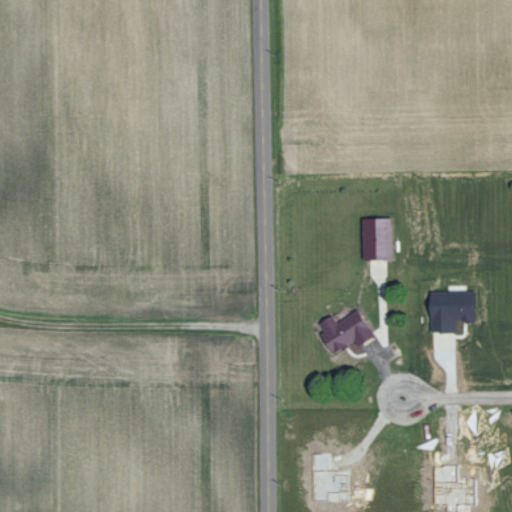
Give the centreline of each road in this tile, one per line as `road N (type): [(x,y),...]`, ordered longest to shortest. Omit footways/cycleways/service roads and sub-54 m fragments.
road 1 (tertiary): [(266,511),(259,0)]
road 2 (track): [(264,329),(0,318)]
